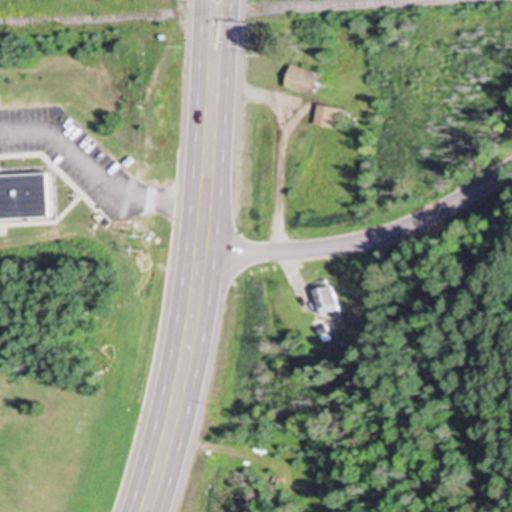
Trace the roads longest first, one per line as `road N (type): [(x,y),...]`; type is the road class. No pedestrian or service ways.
road 1 (primary): [(145,511),(191,322),(211,100)]
road 2 (residential): [(511,167),(439,214),(382,237),(331,250),(201,258)]
